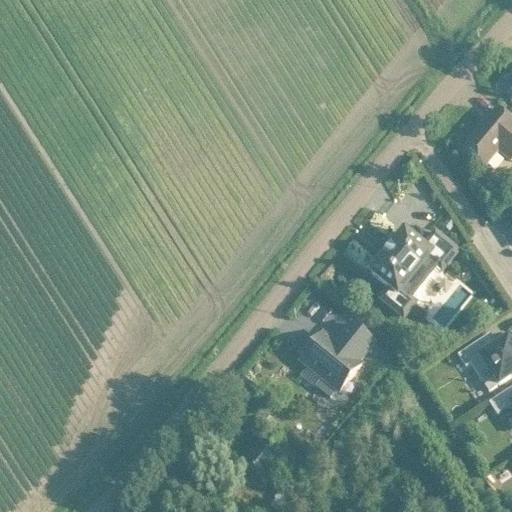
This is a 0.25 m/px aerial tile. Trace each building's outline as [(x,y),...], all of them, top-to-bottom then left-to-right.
[(511,123),(498,111),(483,129),(465,150),(486,168),(499,153),(511,163),(511,161),(511,123)] [(390,291),(382,301),(404,320),(416,305),(412,301),(438,270),(442,273),(459,253),(436,234),(423,250),(413,241),(414,240),(408,236),(408,237),(406,235),(393,251),(392,250),(384,260),(385,261),(372,276),(390,291)] [(322,381),(316,389),(331,401),(338,393),(340,395),(362,368),(359,365),(375,345),(352,327),(336,347),(323,337),(301,364),(322,381)] [(511,344),(509,341),(497,349),(489,337),(459,358),(466,370),(471,367),(490,395),(511,380),(511,344)] [(511,390),(490,406),(498,418),(511,408),(511,390)] [(245,466),(275,490),(283,481),(279,478),(290,465),(263,444),(245,466)] [(302,511),(292,503),(309,482),(297,472),(285,487),(286,488),(278,498),(279,499),(272,507),(276,511),(302,511)]
